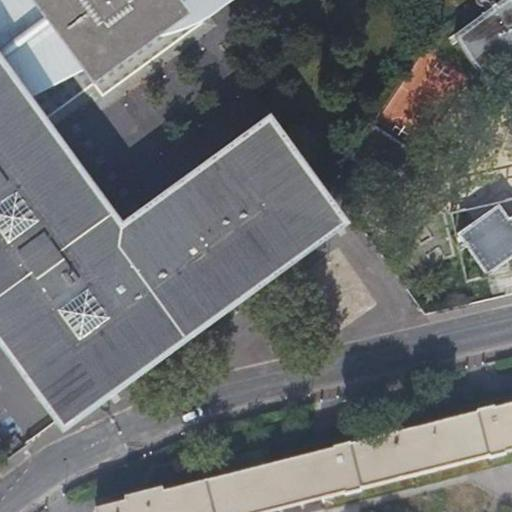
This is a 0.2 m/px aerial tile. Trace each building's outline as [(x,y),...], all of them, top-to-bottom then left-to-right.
[(241,146),(118,235),(11,87),(57,54),(68,48),(76,45),(95,72),(185,8),(179,0),(6,0),(0,5),(0,312),(65,403),(181,322),(178,318),(325,211),(298,173),(294,176),(283,160),(284,159),(286,155),(285,150),(280,147),(275,147),(272,149),(271,152),(271,155),(272,158),(258,169),(241,146)] [(511,52),(511,0),(482,0),(450,24),(456,39),(464,51),(473,62),(485,72),(511,52)] [(511,249),(511,221),(497,199),(456,228),(484,269),(511,249)] [(392,266),(364,281),(382,314),(410,299),(392,266)] [(269,464),(224,476),(163,492),(162,488),(124,498),(124,501),(94,509),(94,511),(268,511),(343,493),(343,495),(360,490),(360,488),(487,456),(488,458),(505,454),(505,452),(511,449),(511,403),(493,408),(493,406),(475,410),(475,412),(349,444),(349,442),(332,447),(332,448),(269,464)] [(221,459),(224,476),(269,464),(265,448),(221,459)]
